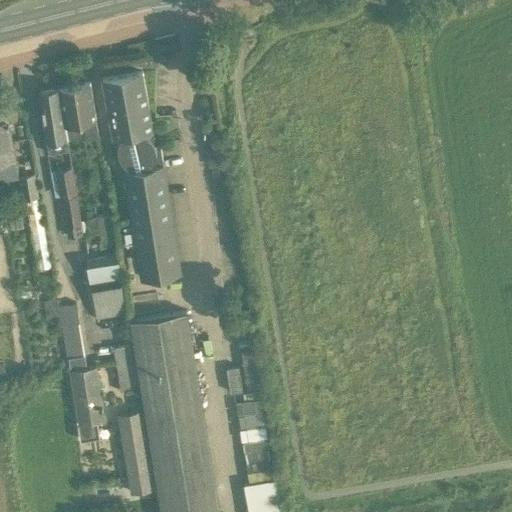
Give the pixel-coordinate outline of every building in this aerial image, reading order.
[(142,71),(122,75),(102,78),(112,136),(121,135),(119,138),(118,141),(118,144),(118,147),(118,150),(119,154),(120,157),(122,160),(123,162),(126,164),(128,167),(132,168),(163,163),(159,142),(154,142),(153,139),(153,138),(154,138),(154,137),(154,136),(154,135),(154,134),(153,133),(152,132),(151,132),(150,131),(148,132),(147,132),(147,133),(143,130),(152,129),(142,71)] [(89,81),(74,84),(82,135),(83,134),(83,138),(98,136),(89,81)] [(74,84),(59,86),(68,137),(82,135),(74,84)] [(68,137),(59,86),(38,90),(47,140),(68,137)] [(0,103),(0,162),(15,159),(5,103),(0,103)] [(163,163),(132,168),(122,170),(141,276),(180,270),(163,163)] [(60,193),(77,190),(72,166),(56,169),(60,193)] [(34,172),(18,175),(22,198),(24,198),(37,268),(51,266),(39,195),(38,196),(34,172)] [(82,232),(76,195),(62,197),(65,215),(68,235),(82,232)] [(112,216),(98,218),(101,233),(103,247),(117,245),(112,216)] [(98,218),(86,220),(89,235),(101,233),(98,218)] [(87,258),(96,317),(96,316),(97,318),(99,318),(98,316),(125,312),(116,253),(87,258)] [(96,365),(86,366),(76,301),(58,304),(67,357),(68,357),(78,422),(104,418),(96,365)] [(130,319),(156,484),(157,487),(160,511),(219,511),(187,309),(130,319)] [(130,343),(113,346),(121,391),(137,388),(130,343)] [(259,377),(235,378),(237,411),(261,410),(259,377)] [(157,487),(156,484),(143,408),(118,412),(132,491),(157,487)] [(262,425),(264,425),(262,412),(240,416),(246,451),(266,447),(262,425)] [(287,511),(280,473),(274,474),(270,452),(243,457),(252,511),(287,511)]
